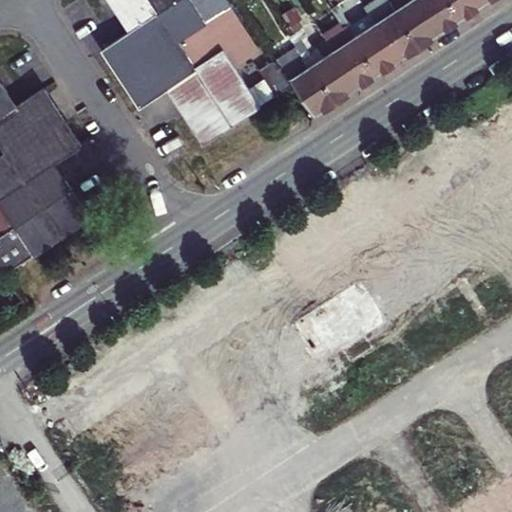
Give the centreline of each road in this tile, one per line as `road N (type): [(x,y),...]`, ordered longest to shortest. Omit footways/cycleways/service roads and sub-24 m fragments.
road 1 (unknown): [(511,118),(28,429)]
road 2 (tertiary): [(185,239),(511,25)]
road 3 (residential): [(185,239),(27,0)]
road 4 (tertiary): [(0,360),(185,239)]
